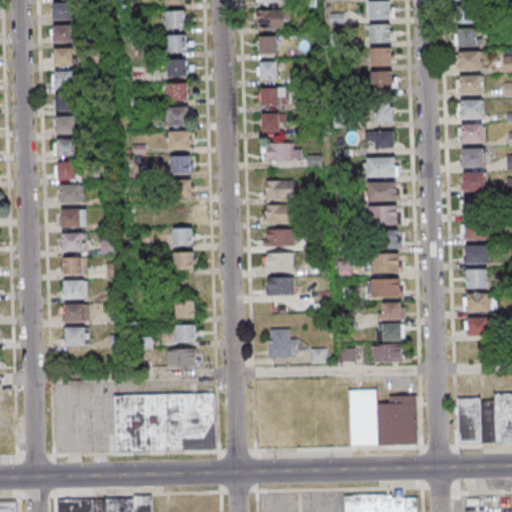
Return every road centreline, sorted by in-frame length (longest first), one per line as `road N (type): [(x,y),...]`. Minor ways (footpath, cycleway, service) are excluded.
road 1 (residential): [(445,511),(421,0)]
road 2 (residential): [(40,511),(22,0)]
road 3 (residential): [(242,511),(224,0)]
road 4 (tertiary): [(511,466),(0,477)]
